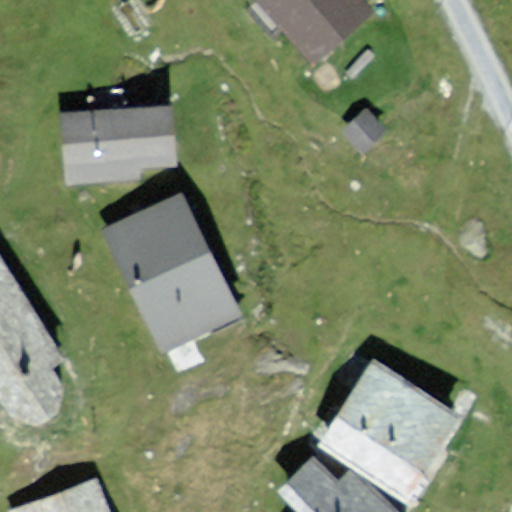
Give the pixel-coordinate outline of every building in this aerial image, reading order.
[(389,0),(270,0),(269,1),(338,74),(402,13),(389,0)] [(196,114),(74,123),(79,190),(201,180),(196,114)] [(381,118),(358,139),(377,160),(400,140),(381,118)] [(120,242),(180,358),(268,313),(208,197),(120,242)] [(19,249),(0,261),(0,397),(14,418),(25,410),(42,435),(72,442),(102,421),(102,395),(85,370),(96,362),(19,249)] [(436,510),(485,421),(386,367),(337,456),(436,510)] [(369,511),(323,478),(297,511),(369,511)] [(132,511),(120,491),(84,511),(132,511)]
